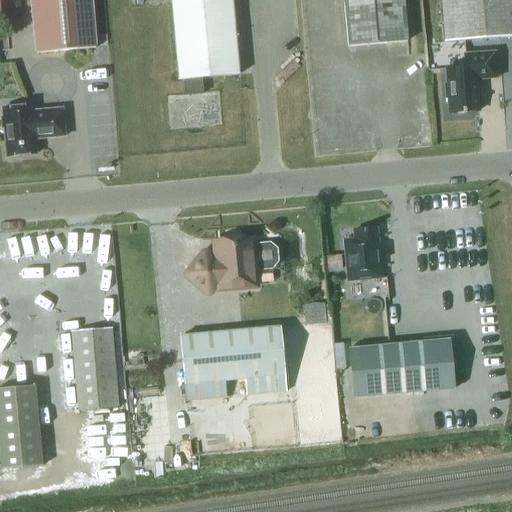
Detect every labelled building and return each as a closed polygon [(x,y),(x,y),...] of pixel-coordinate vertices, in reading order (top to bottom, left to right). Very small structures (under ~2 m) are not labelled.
[(91,0),(31,0),(36,53),(96,48),(91,0)] [(231,0),(170,0),(179,81),(184,81),(201,79),(239,75),(231,0)] [(343,0),(348,44),(406,39),(402,0),(343,0)] [(511,0),(440,0),(444,42),(511,36),(511,0)] [(448,98),(449,113),(450,113),(450,115),(451,115),(455,116),(459,116),(463,115),(466,114),(466,112),(479,111),(477,79),(497,78),(495,52),(464,54),(465,67),(446,68),(447,84),(445,84),(446,98),(448,98)] [(184,81),(185,95),(169,97),(172,129),(221,124),(218,92),(203,94),(201,79),(184,81)] [(62,109),(32,111),(32,106),(31,106),(31,110),(3,113),(3,109),(2,109),(3,117),(1,119),(2,128),(4,129),(6,157),(9,157),(11,158),(18,158),(20,156),(36,154),(35,139),(65,136),(62,109)] [(377,228),(353,231),(354,239),(343,240),(347,282),(382,278),(377,228)] [(205,254),(189,274),(209,291),(213,285),(219,285),(219,289),(255,285),(254,271),(272,269),(277,263),(276,249),(269,243),(251,245),(251,240),(215,243),(217,259),(211,259),(205,254)] [(225,398),(224,381),(241,379),(242,397),(283,393),(282,375),(285,375),(280,327),(179,336),(186,402),(225,398)] [(71,332),(78,412),(118,408),(111,329),(71,332)] [(353,398),(454,389),(450,340),(349,349),(353,398)] [(0,466),(37,465),(33,385),(0,386),(0,466)]
